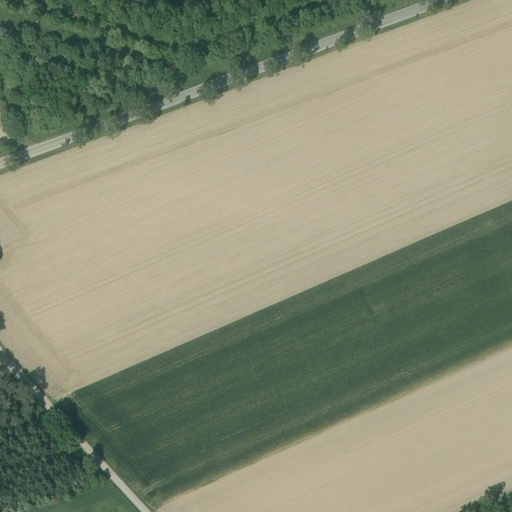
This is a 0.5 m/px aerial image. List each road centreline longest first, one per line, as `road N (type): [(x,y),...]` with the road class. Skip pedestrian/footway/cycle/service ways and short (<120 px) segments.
road 1 (unclassified): [(440,0),(0,161)]
road 2 (track): [(25,0),(171,53),(311,0)]
road 3 (unclassified): [(0,351),(146,511)]
